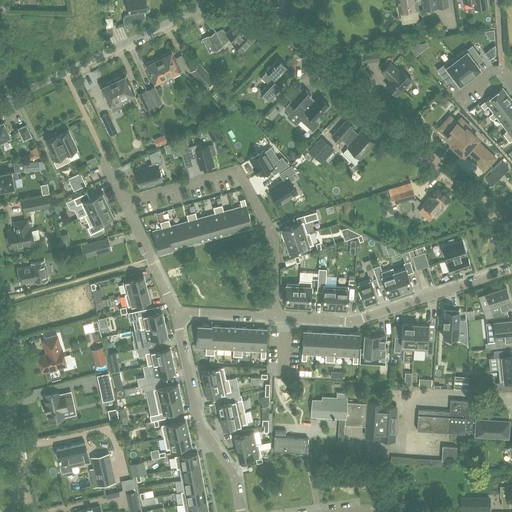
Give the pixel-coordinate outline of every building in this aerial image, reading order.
[(126,0),(129,15),(125,15),(125,16),(123,19),(124,28),(145,19),(144,12),(147,12),(145,0),(126,0)] [(397,0),(400,11),(417,8),(416,2),(422,1),(423,10),(447,6),(446,0),(397,0)] [(222,29),(216,32),(223,45),(230,37),(239,46),(243,50),(254,39),(238,22),(227,33),(222,29)] [(483,31),(490,39),(494,39),(494,29),(483,31)] [(214,33),(202,39),(209,53),(222,47),(214,33)] [(410,47),(416,55),(421,51),(416,43),(410,47)] [(471,45),(454,57),(468,77),(478,69),(474,63),(480,58),(471,45)] [(493,55),(493,46),(482,53),(487,60),(493,55)] [(364,51),(366,62),(379,60),(377,50),(364,51)] [(171,74),(179,70),(186,67),(181,57),(174,60),(170,53),(158,59),(169,81),(173,79),(171,74)] [(453,55),(435,68),(444,81),(451,76),(457,84),(459,83),(460,84),(467,80),(466,78),(468,77),(454,57),(453,55)] [(165,83),(169,81),(158,59),(146,64),(155,82),(163,78),(165,83)] [(277,78),(287,68),(278,59),(261,76),(268,83),(260,91),(269,100),(270,99),(273,102),(277,97),(274,95),(284,85),(277,78)] [(386,85),(397,95),(411,79),(400,69),(398,71),(389,63),(381,72),(388,78),(389,77),(391,79),(386,85)] [(213,80),(200,66),(192,73),(205,87),(213,80)] [(6,67),(0,69),(0,84),(11,80),(6,67)] [(120,77),(113,81),(122,100),(127,97),(130,102),(132,101),(133,103),(137,102),(136,99),(134,94),(126,77),(121,79),(120,77)] [(119,107),(117,102),(122,100),(113,81),(106,84),(107,86),(102,88),(110,105),(112,110),(119,107)] [(161,104),(160,102),(153,87),(147,90),(154,105),(155,106),(161,104)] [(290,103),(285,108),(290,113),(295,107),(297,109),(300,105),(306,110),(305,111),(307,113),(301,119),(313,130),(318,124),(315,121),(329,105),(319,96),(314,101),(313,102),(307,97),(309,96),(310,94),(303,88),(301,90),(292,101),(290,103)] [(493,112),(509,100),(507,96),(508,95),(502,88),(480,104),(484,109),(488,106),(493,112)] [(145,111),(153,107),(146,90),(137,94),(145,111)] [(497,116),(502,123),(511,115),(511,100),(511,99),(509,100),(493,112),(489,115),(492,120),(497,116)] [(145,112),(149,123),(157,120),(154,109),(145,112)] [(255,116),(259,120),(265,114),(261,111),(260,112),(260,111),(255,116)] [(266,116),(271,119),(275,115),(271,111),(266,116)] [(120,133),(110,114),(104,117),(114,136),(120,133)] [(503,133),(506,138),(511,132),(511,115),(502,123),(507,130),(503,133)] [(450,117),(442,125),(449,131),(446,134),(454,141),(451,144),(463,154),(465,151),(471,157),(484,169),(494,158),(476,140),(478,138),(467,128),(469,126),(460,119),(457,123),(450,117)] [(368,149),(369,150),(375,143),(362,131),(357,136),(353,133),(355,130),(352,128),(353,126),(346,120),(332,136),(339,142),(343,137),(350,143),(348,146),(360,158),(368,149)] [(3,121),(0,122),(0,143),(0,142),(0,140),(10,136),(3,121)] [(215,123),(206,128),(208,133),(217,127),(215,123)] [(26,125),(19,128),(24,139),(31,136),(26,125)] [(68,130),(57,135),(66,153),(77,148),(68,130)] [(66,153),(57,135),(46,140),(54,158),(66,153)] [(169,137),(162,140),(164,146),(172,143),(169,137)] [(322,138),(310,151),(321,161),(333,148),(322,138)] [(201,142),(180,149),(184,160),(191,158),(196,157),(199,170),(203,169),(203,170),(212,167),(211,166),(215,165),(212,155),(216,153),(213,144),(209,145),(202,147),(201,142)] [(262,149),(248,157),(252,165),(251,166),(254,173),(256,172),(257,174),(268,168),(271,174),(288,164),(282,156),(276,159),(269,147),(262,151),(262,149)] [(132,149),(127,155),(133,160),(138,153),(132,149)] [(135,170),(140,186),(147,184),(148,185),(155,183),(154,182),(163,180),(159,166),(162,165),(158,150),(149,154),(152,163),(149,164),(149,166),(135,170)] [(290,150),(288,158),(295,159),(297,152),(290,150)] [(501,159),(496,165),(504,174),(509,168),(501,159)] [(40,169),(39,161),(25,162),(26,170),(40,169)] [(282,179),(267,188),(276,203),(295,192),(288,181),(293,178),(290,173),(294,171),(290,164),(277,172),(282,179)] [(17,187),(15,179),(19,178),(17,171),(11,172),(11,171),(0,173),(0,189),(1,190),(1,192),(10,191),(10,188),(17,187)] [(68,178),(71,184),(83,178),(80,172),(68,178)] [(491,173),(485,179),(491,185),(497,179),(491,173)] [(86,184),(83,178),(71,184),(74,190),(86,184)] [(410,183),(388,189),(393,204),(401,201),(414,197),(412,188),(410,183)] [(451,199),(437,187),(422,205),(436,217),(451,199)] [(102,192),(90,198),(81,202),(87,213),(107,204),(102,192)] [(48,196),(33,199),(35,209),(50,206),(48,196)] [(232,208),(238,230),(252,226),(245,198),(240,200),(241,206),(232,208)] [(113,216),(107,204),(87,213),(84,215),(90,226),(87,228),(90,234),(104,227),(101,221),(113,216)] [(217,206),(225,233),(238,230),(232,208),(224,211),(222,204),(217,206)] [(206,216),(212,237),(225,233),(217,206),(213,207),(215,213),(206,216)] [(303,215),(305,222),(318,218),(316,211),(303,215)] [(191,213),(199,241),(212,237),(206,216),(197,218),(195,212),(191,213)] [(179,223),(185,244),(199,241),(191,213),(186,214),(188,220),(179,223)] [(29,228),(27,219),(14,222),(16,230),(7,232),(10,247),(34,242),(31,228),(29,228)] [(171,248),(185,244),(179,223),(170,225),(169,219),(164,221),(171,248)] [(158,252),(171,248),(164,221),(160,222),(162,228),(152,230),(158,252)] [(286,240),(307,233),(303,221),(282,228),(283,233),(282,234),(284,240),(285,239),(286,240)] [(347,227),(350,238),(361,234),(347,227)] [(307,233),(286,240),(290,252),(313,244),(309,232),(307,233)] [(81,245),(85,258),(111,250),(108,237),(81,245)] [(444,260),(466,253),(462,240),(454,243),(452,239),(439,244),(444,260)] [(49,242),(51,249),(58,248),(57,240),(49,242)] [(385,245),(389,256),(395,254),(394,249),(385,245)] [(422,267),(429,265),(424,251),(418,254),(422,267)] [(444,260),(449,272),(459,269),(461,272),(472,269),(466,253),(444,260)] [(416,269),(422,267),(418,254),(411,256),(416,269)] [(31,262),(31,266),(17,268),(20,283),(34,280),(34,282),(48,279),(44,260),(31,262)] [(388,295),(400,291),(394,272),(392,268),(380,272),(388,295)] [(400,291),(412,287),(406,268),(394,272),(400,291)] [(124,281),(122,282),(126,294),(127,294),(128,293),(146,288),(143,276),(125,281),(124,281)] [(367,304),(373,302),(372,301),(377,299),(370,278),(357,282),(360,291),(359,291),(361,297),(362,297),(365,303),(366,303),(367,304)] [(298,283),(297,305),(299,305),(299,307),(305,308),(305,306),(310,306),(312,281),(299,280),(298,283)] [(297,305),(298,283),(286,282),(285,305),(297,305)] [(322,307),(335,307),(336,285),(323,284),(322,307)] [(336,285),(335,307),(347,308),(348,286),(336,285)] [(486,294),(478,296),(481,303),(488,300),(492,312),(506,308),(511,305),(505,286),(486,293),(486,294)] [(126,294),(125,294),(125,295),(128,306),(130,305),(131,305),(150,300),(147,290),(146,288),(128,293),(127,294),(126,294)] [(88,308),(85,294),(76,296),(80,310),(88,308)] [(58,319),(53,302),(27,309),(31,326),(58,319)] [(135,311),(128,312),(129,318),(138,316),(139,319),(141,328),(146,327),(164,323),(161,311),(159,312),(155,312),(154,307),(135,311)] [(444,310),(442,336),(467,337),(466,319),(458,319),(459,311),(444,310)] [(488,342),(485,342),(485,343),(486,348),(508,346),(507,340),(511,339),(511,319),(493,321),(493,322),(486,323),(488,342)] [(142,341),(134,343),(135,349),(136,348),(137,348),(138,348),(142,347),(143,347),(150,345),(156,344),(157,344),(156,338),(166,336),(167,335),(164,323),(146,327),(141,328),(139,328),(142,341)] [(395,336),(394,351),(401,351),(401,349),(414,349),(415,324),(402,323),(401,336),(395,336)] [(426,353),(433,353),(434,338),(427,338),(428,325),(415,324),(414,349),(426,350),(426,353)] [(205,354),(210,354),(212,325),(197,325),(196,347),(206,348),(205,354)] [(212,325),(210,354),(214,355),(215,348),(224,349),(225,326),(212,325)] [(233,356),(237,356),(239,327),(225,326),(224,349),(233,349),(233,356)] [(239,327),(237,356),(242,356),(242,350),(252,350),(253,328),(239,327)] [(261,351),(260,357),(265,358),(267,329),(253,328),(252,350),(261,351)] [(307,353),(316,354),(318,332),(303,331),(301,360),(307,360),(307,353)] [(325,361),(330,361),(331,333),(318,332),(316,354),(325,355),(325,361)] [(331,333),(330,361),(334,362),(335,355),(344,356),(345,333),(331,333)] [(353,363),(358,363),(360,334),(345,333),(344,356),(353,356),(353,363)] [(360,348),(360,363),(365,363),(374,363),(375,355),(385,356),(386,335),(365,334),(364,348),(360,348)] [(43,341),(46,351),(47,352),(45,354),(39,356),(39,358),(38,360),(39,364),(41,365),(43,372),(66,365),(62,350),(61,350),(57,337),(43,341)] [(138,348),(137,348),(139,356),(145,355),(148,365),(152,364),(172,359),(169,347),(168,347),(159,350),(157,344),(156,344),(150,345),(143,347),(142,347),(138,348)] [(96,365),(107,363),(103,347),(92,350),(96,365)] [(508,348),(493,350),(494,357),(497,357),(498,369),(511,367),(511,354),(509,355),(508,348)] [(145,376),(137,378),(139,385),(140,385),(161,381),(160,375),(164,374),(175,372),(172,359),(152,364),(148,365),(143,366),(145,376)] [(223,367),(201,372),(204,384),(228,379),(228,378),(226,379),(223,367)] [(511,380),(511,367),(498,369),(499,382),(497,382),(498,389),(511,387),(511,384),(511,381),(511,380)] [(228,379),(204,384),(207,396),(215,394),(216,400),(221,399),(240,395),(238,387),(231,389),(228,379)] [(114,382),(116,389),(123,388),(121,381),(114,382)] [(161,381),(140,385),(142,392),(146,391),(153,390),(153,389),(163,387),(161,381)] [(163,387),(153,389),(153,390),(156,401),(180,396),(177,383),(163,387)] [(111,385),(100,387),(103,401),(114,399),(111,385)] [(46,406),(44,406),(46,413),(48,413),(50,421),(65,418),(64,416),(63,411),(75,408),(72,394),(60,397),(59,394),(59,392),(44,395),(47,405),(46,406)] [(396,406),(382,406),(382,403),(368,402),(367,404),(346,402),(346,399),(343,399),(343,393),(336,392),(336,399),(324,398),(323,401),(313,401),(312,415),(333,416),(333,417),(334,417),(334,416),(339,416),(338,440),(344,440),(344,425),(366,427),(365,437),(380,438),(379,440),(394,441),(396,406)] [(222,403),(217,404),(220,416),(245,411),(241,395),(240,395),(221,399),(222,403)] [(180,396),(156,401),(158,413),(183,408),(180,396)] [(473,409),(473,413),(469,413),(470,401),(450,400),(450,411),(418,409),(417,430),(464,433),(464,432),(474,432),(474,434),(507,436),(509,416),(477,414),(477,409),(473,409)] [(245,411),(220,416),(223,429),(247,423),(245,411)] [(188,432),(185,419),(161,425),(164,437),(188,432)] [(191,444),(188,432),(164,437),(166,449),(191,444)] [(236,449),(259,444),(258,443),(256,444),(254,432),(234,436),(236,449)] [(307,453),(308,438),(274,436),(273,450),(307,453)] [(85,443),(56,449),(60,464),(69,462),(77,461),(77,464),(85,463),(89,462),(85,443)] [(239,461),(261,456),(259,444),(236,449),(239,461)] [(391,456),(390,462),(448,466),(449,460),(456,461),(457,446),(443,445),(442,460),(391,456)] [(174,456),(177,468),(199,464),(197,452),(174,456)] [(94,469),(97,486),(115,482),(109,454),(91,457),(94,469)] [(181,479),(201,476),(199,464),(177,468),(179,468),(181,479)] [(181,491),(181,492),(204,488),(201,476),(181,479),(183,491),(181,491)] [(511,485),(507,485),(507,497),(501,497),(501,506),(509,506),(509,501),(511,501),(511,485)] [(183,504),(206,499),(204,488),(181,492),(183,504)] [(126,493),(130,511),(139,510),(135,491),(126,493)] [(480,497),(480,510),(489,510),(489,497),(480,497)] [(203,511),(208,511),(206,499),(183,504),(184,511),(203,511)]
